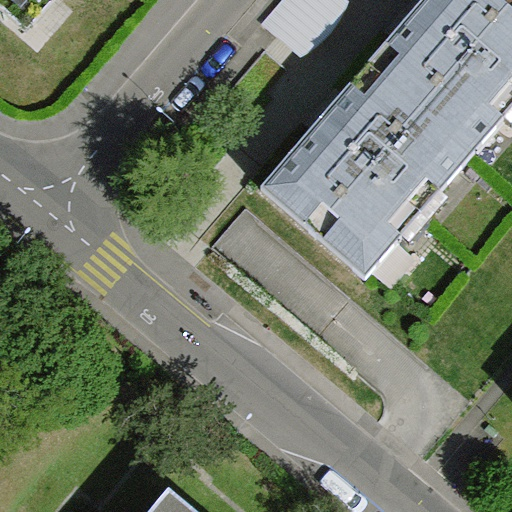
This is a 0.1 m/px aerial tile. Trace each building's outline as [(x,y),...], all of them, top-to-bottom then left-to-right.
[(8,0),(41,27),(64,0),(8,0)] [(345,3),(340,0),(286,0),(263,27),(301,58),(323,45),(338,24),(345,3)] [(511,0),(430,0),(370,70),(474,162),(511,116),(511,0)] [(474,162),(370,70),(266,193),(367,283),(425,217),(474,162)] [(193,511),(171,493),(155,511),(193,511)]
